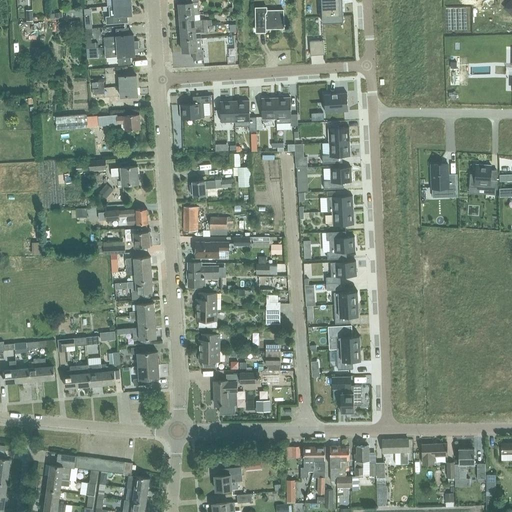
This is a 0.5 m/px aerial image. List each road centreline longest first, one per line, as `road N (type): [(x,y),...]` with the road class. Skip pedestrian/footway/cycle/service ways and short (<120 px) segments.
road 1 (residential): [(177,430),(159,81)]
road 2 (residential): [(387,431),(372,114)]
road 3 (residential): [(304,431),(286,157)]
road 4 (residential): [(159,81),(369,65)]
road 5 (unclassified): [(177,430),(0,417)]
road 6 (residential): [(511,114),(372,114)]
road 7 (unclassified): [(177,430),(304,431)]
road 8 (unclassified): [(387,431),(511,429)]
